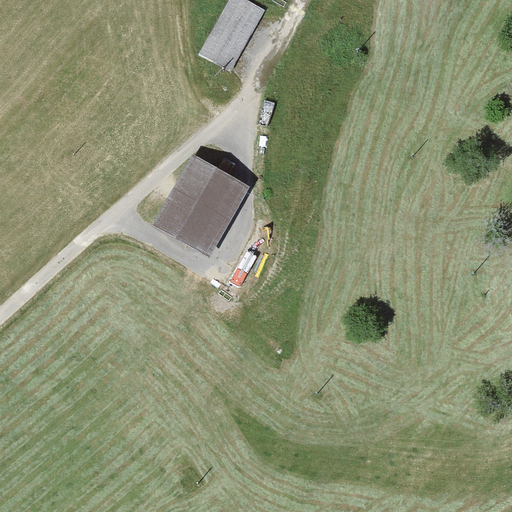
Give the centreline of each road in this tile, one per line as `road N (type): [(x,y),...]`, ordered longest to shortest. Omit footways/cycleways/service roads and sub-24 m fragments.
road 1 (track): [(0,307),(193,130),(236,102),(297,0)]
road 2 (track): [(216,115),(179,32),(178,0)]
